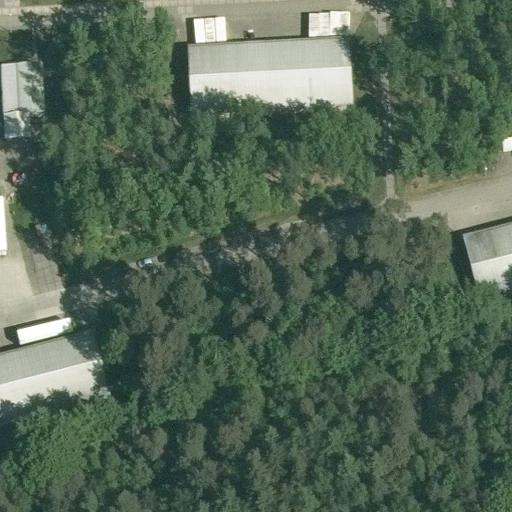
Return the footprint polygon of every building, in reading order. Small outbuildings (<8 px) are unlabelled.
[(179,90),(190,90),(191,122),(354,114),(350,42),(189,52),(189,65),(178,66),(179,90)] [(15,154),(42,154),(41,76),(13,76),(15,154)] [(511,228),(462,241),(479,310),(511,301),(511,228)] [(0,308),(39,300),(24,237),(0,243),(0,308)] [(62,243),(51,245),(55,263),(66,261),(62,243)] [(94,336),(0,359),(0,433),(111,403),(94,336)]
